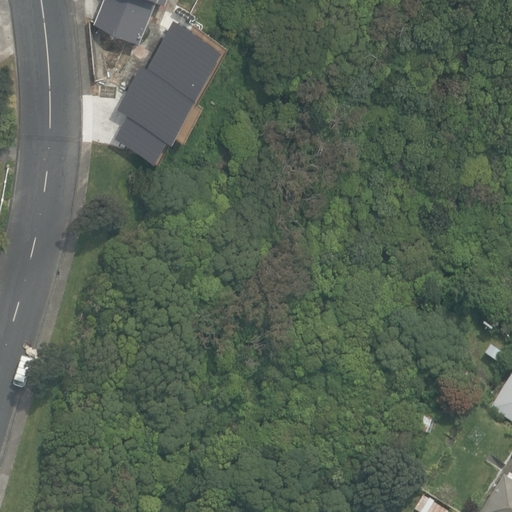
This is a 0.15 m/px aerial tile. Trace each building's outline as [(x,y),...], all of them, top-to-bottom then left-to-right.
[(106,0),(98,21),(144,39),(160,0),(167,0),(170,1),(170,0),(106,0)] [(511,380),(495,408),(511,418),(511,380)] [(421,431),(431,434),(436,418),(426,415),(421,431)] [(484,511),(511,511),(511,478),(507,475),(484,511)] [(417,509),(421,511),(451,511),(426,496),(417,509)]
